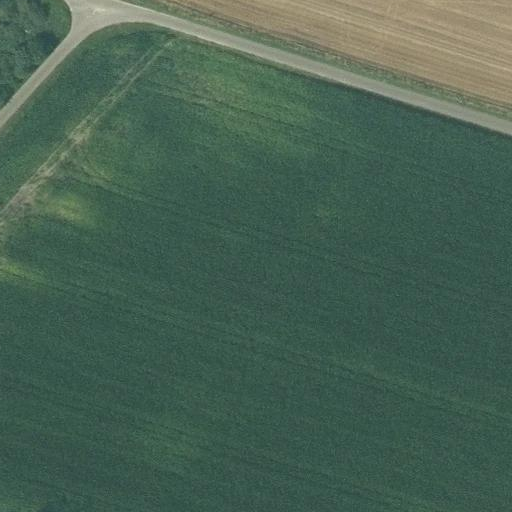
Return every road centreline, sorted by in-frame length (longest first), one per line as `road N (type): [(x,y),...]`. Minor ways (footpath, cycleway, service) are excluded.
road 1 (unclassified): [(511,130),(101,3)]
road 2 (unclassified): [(0,116),(101,3)]
